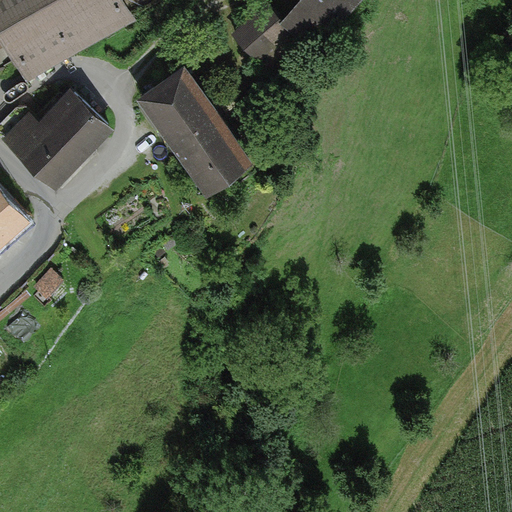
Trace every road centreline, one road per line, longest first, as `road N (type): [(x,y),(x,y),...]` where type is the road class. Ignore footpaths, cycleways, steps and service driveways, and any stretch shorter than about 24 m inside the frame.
road 1 (track): [(209,0),(118,83),(123,130),(89,181),(50,213)]
road 2 (residential): [(0,154),(35,184),(50,213),(44,234),(0,279)]
road 3 (track): [(0,92),(69,71),(118,83)]
